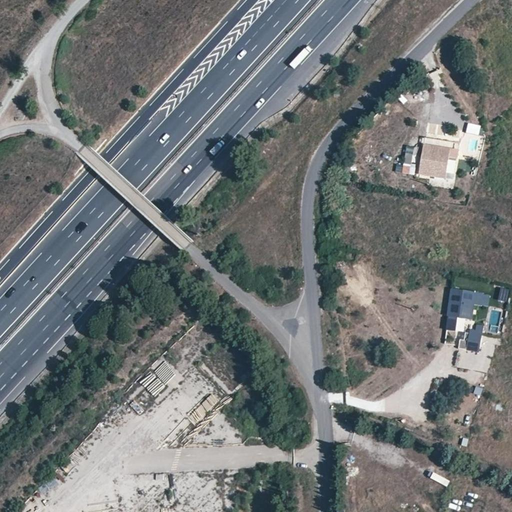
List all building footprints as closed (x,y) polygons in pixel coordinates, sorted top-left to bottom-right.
[(425,144),(420,174),(452,179),(454,169),(448,168),(449,160),(457,161),(458,150),(441,147),(425,144)] [(507,302),(509,289),(500,287),(498,300),(507,302)] [(452,291),(448,316),(473,320),(475,305),(488,307),(490,297),(452,291)] [(448,320),(447,330),(456,331),(458,321),(448,320)] [(471,329),(467,350),(479,352),(484,326),(476,324),(475,330),(471,329)] [(461,393),(458,412),(470,414),(473,395),(461,393)] [(196,424),(219,402),(211,394),(188,416),(196,424)] [(432,473),(430,479),(447,485),(449,479),(432,473)]
